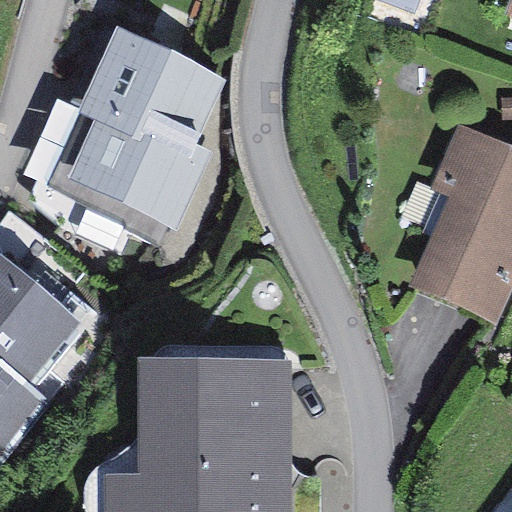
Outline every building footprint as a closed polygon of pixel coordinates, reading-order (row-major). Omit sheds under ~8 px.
[(232,61),(113,15),(53,171),(171,217),(232,61)] [(511,131),(468,114),(441,179),(459,186),(423,272),(511,308),(511,131)] [(0,271),(0,369),(37,393),(82,325),(0,271)] [(294,511),(292,351),(134,354),(136,465),(101,466),(101,511),(294,511)] [(0,369),(0,448),(37,393),(0,369)]
